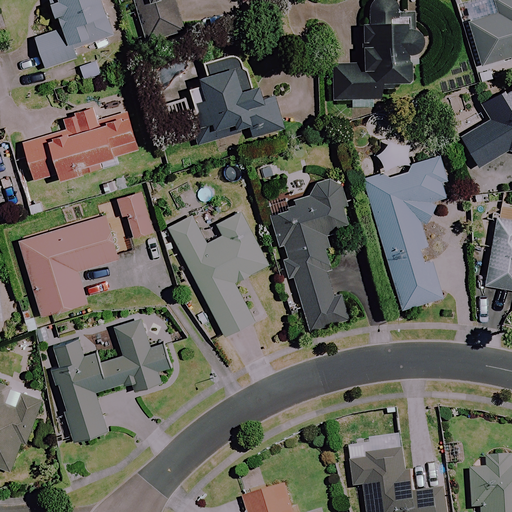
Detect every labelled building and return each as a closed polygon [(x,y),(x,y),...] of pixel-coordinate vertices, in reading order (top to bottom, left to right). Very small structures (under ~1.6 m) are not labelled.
[(52,0),(63,28),(37,37),(48,68),(80,57),(77,50),(121,34),(109,0),(52,0)] [(135,0),(147,41),(185,31),(176,0),(135,0)] [(397,0),(367,0),(366,64),(334,64),(334,98),(382,99),(383,82),(413,83),(413,55),(417,55),(418,16),(397,16),(397,0)] [(511,0),(487,0),(466,6),(482,67),(511,59),(511,0)] [(239,55),(203,66),(206,76),(185,83),(189,96),(160,105),(166,124),(191,116),(200,145),(218,139),(251,130),(253,138),(288,127),(275,85),(251,92),(239,55)] [(511,82),(504,87),(479,99),(493,119),(462,139),(481,168),(511,151),(511,150),(511,82)] [(99,124),(94,108),(66,117),(70,129),(25,144),(37,180),(60,173),(62,180),(99,168),(97,163),(143,148),(131,113),(99,124)] [(447,178),(441,158),(365,181),(403,310),(445,297),(434,263),(428,265),(423,249),(429,247),(422,223),(437,218),(432,202),(449,197),(444,179),(447,178)] [(353,226),(339,179),(268,200),(291,278),(295,277),(312,332),(349,321),(323,235),(353,226)] [(157,231),(144,190),(123,196),(136,238),(157,231)] [(511,210),(499,208),(489,286),(511,289),(511,210)] [(269,265),(243,215),(204,235),(194,216),(171,228),(227,338),(256,322),(236,282),(269,265)] [(121,259),(109,217),(36,238),(31,220),(16,224),(43,316),(89,303),(80,271),(121,259)] [(161,376),(173,373),(162,338),(150,342),(143,320),(115,329),(123,355),(98,363),(90,337),(55,348),(61,368),(53,371),(75,441),(108,431),(97,394),(133,382),(135,391),(163,382),(161,376)] [(46,397),(0,379),(0,466),(13,472),(25,440),(30,442),(46,397)] [(414,494),(408,450),(354,457),(358,488),(366,487),(369,511),(449,511),(446,489),(414,494)] [(511,511),(511,456),(490,458),(490,469),(473,470),(475,507),(484,506),(484,511),(511,511)] [(296,511),(288,486),(246,498),(249,511),(296,511)] [(64,511),(66,497),(46,495),(45,511),(64,511)]
